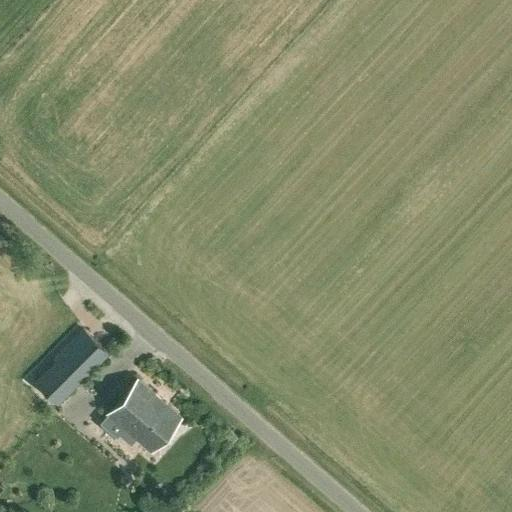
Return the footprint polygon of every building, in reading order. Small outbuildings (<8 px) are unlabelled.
[(33,379),(57,403),(109,352),(71,314),(40,343),(54,357),(33,379)] [(150,449),(180,415),(138,377),(108,411),(150,449)] [(0,401),(0,485),(46,430),(4,396),(0,401)] [(229,429),(225,434),(233,441),(237,436),(229,429)] [(120,494),(130,483),(93,449),(83,460),(120,494)]
